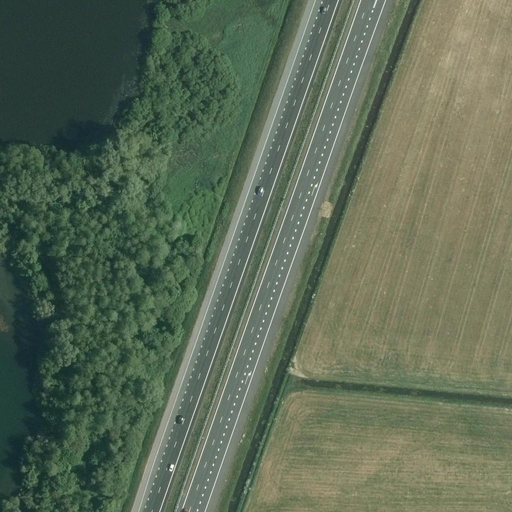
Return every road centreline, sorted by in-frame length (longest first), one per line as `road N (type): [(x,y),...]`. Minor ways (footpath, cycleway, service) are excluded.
road 1 (motorway): [(188,511),(368,0)]
road 2 (motorway): [(329,0),(151,511)]
